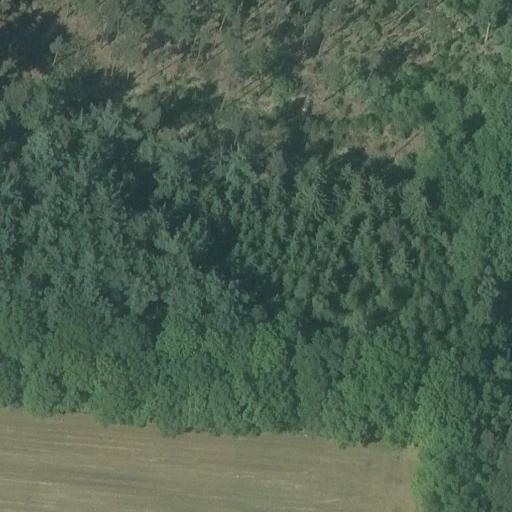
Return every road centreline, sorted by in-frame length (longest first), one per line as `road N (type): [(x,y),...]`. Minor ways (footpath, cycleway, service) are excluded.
road 1 (track): [(481,407),(0,365)]
road 2 (track): [(481,407),(504,199),(511,199)]
